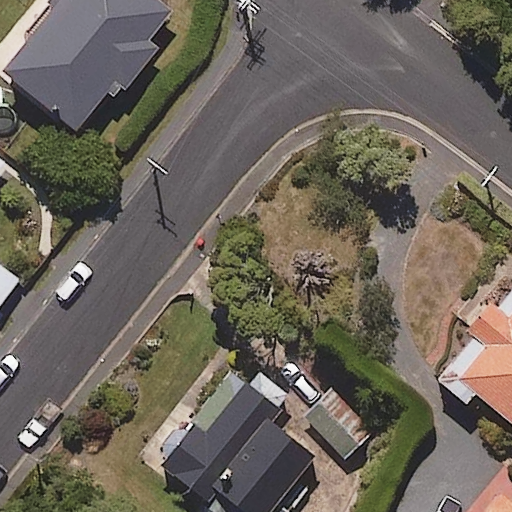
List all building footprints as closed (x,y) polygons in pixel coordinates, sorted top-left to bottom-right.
[(178,18),(154,0),(55,0),(1,71),(75,129),(104,91),(116,99),(178,18)] [(0,317),(24,286),(0,268),(0,317)] [(511,309),(505,318),(485,301),(461,329),(469,335),(444,365),(511,421),(511,309)] [(269,424),(290,398),(255,370),(246,382),(234,373),(157,472),(208,511),(289,511),(280,505),(315,460),(269,424)] [(375,430),(331,390),(302,421),(346,461),(375,430)] [(511,511),(511,502),(506,497),(492,511),(511,511)]
